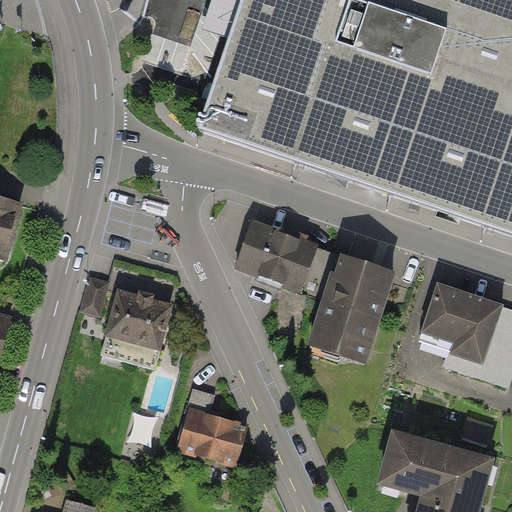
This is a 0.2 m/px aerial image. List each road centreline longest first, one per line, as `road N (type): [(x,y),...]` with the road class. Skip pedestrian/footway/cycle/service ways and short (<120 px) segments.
road 1 (tertiary): [(96,139),(0,511)]
road 2 (residential): [(317,511),(188,235),(190,165)]
road 3 (residential): [(190,165),(511,271)]
